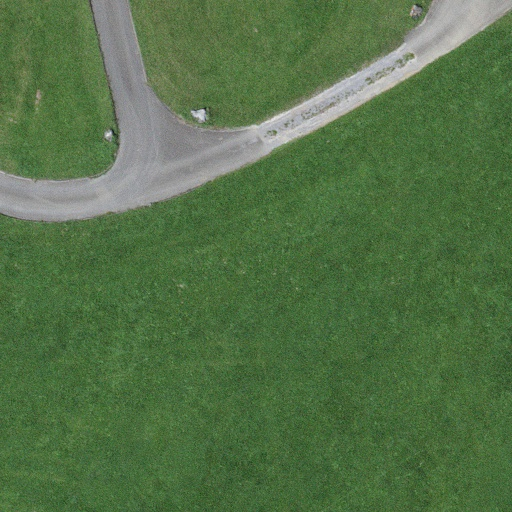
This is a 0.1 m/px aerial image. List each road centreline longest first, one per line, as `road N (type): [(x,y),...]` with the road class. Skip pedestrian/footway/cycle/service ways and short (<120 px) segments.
road 1 (track): [(496,0),(432,50),(304,123),(220,157),(86,205),(0,193)]
road 2 (track): [(165,177),(125,87),(107,0)]
